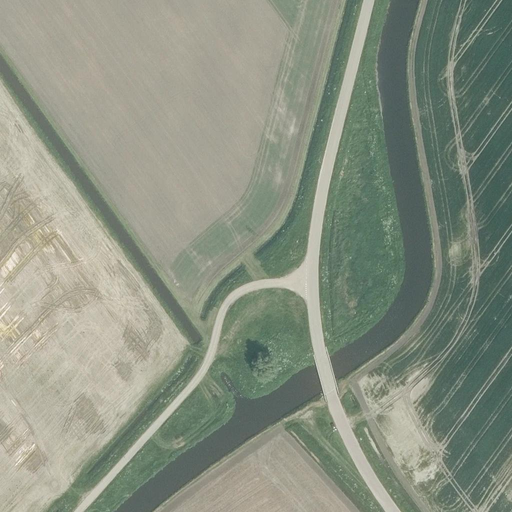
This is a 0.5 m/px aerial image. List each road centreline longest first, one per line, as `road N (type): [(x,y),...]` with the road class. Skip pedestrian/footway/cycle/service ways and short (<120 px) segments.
road 1 (unclassified): [(77,511),(203,366),(227,300),(250,286),(311,281)]
road 2 (tertiary): [(311,281),(315,212),(368,0)]
road 3 (tertiary): [(389,511),(328,397),(311,281)]
